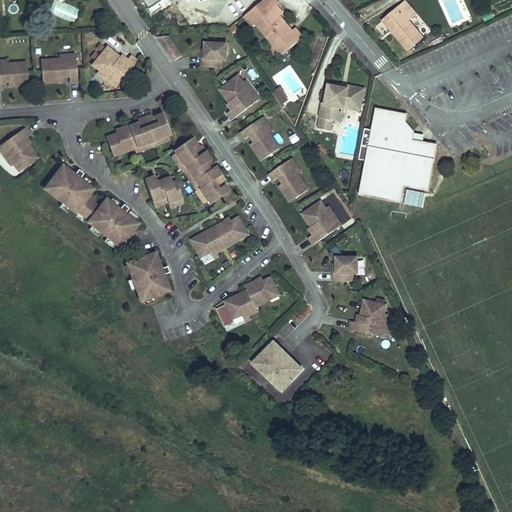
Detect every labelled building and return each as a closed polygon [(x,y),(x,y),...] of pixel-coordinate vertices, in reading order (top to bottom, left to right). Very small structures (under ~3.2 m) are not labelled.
[(282,55),(297,42),(290,33),(292,31),(280,16),(283,13),(277,5),(279,3),(275,0),(263,0),(244,16),(252,26),(256,23),(282,55)] [(382,20),(408,51),(424,37),(410,20),(417,14),(406,0),(382,20)] [(290,33),(297,42),(303,37),(295,29),(292,31),(290,33)] [(182,56),(168,36),(158,37),(174,61),(182,56)] [(226,60),(227,44),(205,43),(205,49),(205,58),(202,58),(202,67),(217,68),(217,60),(221,60),(226,60)] [(137,62),(131,56),(127,60),(125,62),(120,58),(108,48),(93,65),(99,70),(105,75),(103,78),(115,88),(137,62)] [(78,82),(76,58),(61,59),(41,61),(42,83),(58,82),(58,77),(62,77),(69,76),(70,83),(78,82)] [(6,64),(0,64),(0,88),(1,88),(1,82),(8,82),(12,81),(12,86),(28,85),(27,63),(6,64)] [(232,110),(228,113),(233,120),(260,99),(250,86),(248,88),(243,82),(238,76),(220,90),(230,102),(234,108),(232,110)] [(333,120),(335,121),(338,107),(344,108),(346,101),(361,104),(365,89),(348,85),(347,88),(341,86),(328,84),(325,103),(322,103),(319,117),(320,117),(318,128),(331,130),(333,120)] [(279,102),(286,97),(280,89),(273,94),(279,102)] [(288,100),(286,97),(279,102),(281,105),(288,100)] [(360,111),(361,104),(346,101),(344,108),(360,111)] [(338,107),(335,121),(341,122),(344,108),(338,107)] [(376,110),(407,116),(407,114),(376,108),(376,110)] [(361,191),(401,199),(404,184),(429,189),(437,146),(423,143),(413,142),(414,133),(406,123),(407,116),(376,110),(372,130),(365,128),(359,159),(366,161),(361,191)] [(117,134),(106,138),(112,153),(120,149),(122,154),(134,149),(136,154),(142,152),(140,147),(149,144),(151,148),(162,144),(160,140),(169,136),(171,135),(164,115),(156,117),(156,120),(154,121),(153,118),(152,116),(138,121),(139,123),(140,126),(138,126),(137,124),(130,127),(129,126),(119,130),(121,133),(117,134)] [(264,117),(261,119),(269,132),(273,129),(264,117)] [(269,132),(261,119),(241,132),(245,139),(251,136),(255,142),(257,145),(253,147),(262,161),(280,148),(269,132)] [(14,165),(18,171),(37,158),(24,139),(26,138),(31,135),(26,128),(0,145),(0,150),(7,160),(9,159),(14,165)] [(413,142),(423,143),(424,140),(425,135),(414,133),(413,142)] [(171,141),(169,136),(160,140),(162,144),(171,141)] [(181,161),(177,164),(180,169),(182,168),(185,172),(189,170),(198,183),(194,186),(197,190),(196,191),(199,196),(203,193),(208,201),(210,204),(229,191),(224,184),(222,186),(221,183),(222,182),(225,180),(215,166),(210,169),(208,166),(206,163),(211,160),(201,145),(198,147),(196,148),(195,146),(197,145),(192,138),(174,150),(176,153),(181,161)] [(151,148),(149,144),(140,147),(142,152),(151,148)] [(181,161),(176,153),(172,156),(177,164),(181,161)] [(292,158),(289,160),(297,173),(301,170),(292,158)] [(297,173),(289,160),(269,174),(274,181),(279,177),(283,183),(285,186),(281,189),(290,202),(309,189),(297,173)] [(62,165),(53,178),(56,181),(48,192),(75,213),(77,211),(90,220),(88,222),(121,247),(139,224),(125,213),(113,229),(108,225),(120,209),(106,199),(100,207),(93,203),(87,198),(89,195),(94,189),(80,179),(68,194),(62,190),(75,175),(62,165)] [(62,190),(68,194),(80,179),(84,174),(78,170),(75,175),(62,190)] [(194,186),(198,183),(189,170),(185,172),(194,186)] [(154,176),(144,180),(153,202),(161,199),(162,204),(168,202),(168,203),(176,200),(178,205),(184,202),(176,181),(172,183),(170,179),(170,177),(160,181),(156,182),(155,178),(154,176)] [(44,189),(48,192),(56,181),(53,178),(44,189)] [(401,199),(361,191),(360,195),(400,203),(401,199)] [(204,204),(208,201),(203,193),(199,196),(204,204)] [(313,235),(309,238),(314,245),(342,225),(333,212),(330,214),(326,208),(321,201),(303,214),(311,227),(316,233),(313,235)] [(108,225),(113,229),(125,213),(129,208),(123,204),(120,209),(108,225)] [(208,235),(194,243),(202,257),(211,253),(215,260),(220,257),(218,252),(240,240),(239,237),(248,232),(240,218),(233,222),(230,217),(226,220),(226,221),(228,224),(225,225),(224,222),(206,232),(208,235)] [(192,240),(194,243),(208,235),(206,232),(192,240)] [(145,274),(161,268),(155,252),(129,262),(132,272),(130,273),(137,292),(139,291),(143,301),(169,291),(164,275),(148,281),(145,274)] [(358,274),(358,257),(337,257),(337,263),(337,272),(334,272),(334,281),(349,281),(349,273),(353,274),(358,274)] [(145,274),(148,281),(169,273),(167,266),(161,268),(145,274)] [(240,297),(226,304),(233,319),(242,315),(246,322),(251,320),(249,315),(259,310),(256,306),(270,299),(269,296),(278,292),(271,277),(264,281),(262,276),(257,278),(258,280),(259,283),(257,284),(255,281),(245,286),(248,290),(239,294),(240,297)] [(225,301),(226,304),(240,297),(239,294),(225,301)] [(335,300),(337,317),(351,316),(349,298),(335,300)] [(356,322),(351,321),(349,329),(383,337),(386,321),(383,321),(385,313),(387,305),(364,300),(361,316),(359,323),(356,322)] [(235,322),(233,319),(226,304),(216,309),(225,326),(235,322)] [(282,392),(304,369),(274,341),(252,364),(282,392)]
